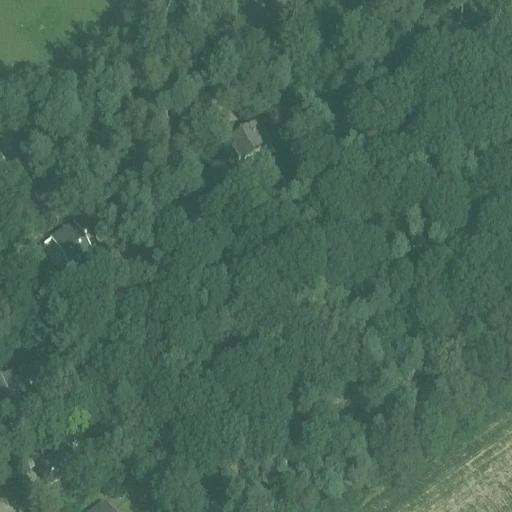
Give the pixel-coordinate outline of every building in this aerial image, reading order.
[(266,0),(278,20),(309,3),(307,0),(266,0)] [(243,161),(247,159),(271,144),(258,122),(230,139),(243,161)] [(68,262),(89,247),(72,223),(50,238),(68,262)] [(31,380),(25,368),(0,379),(0,408),(30,395),(23,383),(31,380)] [(46,447),(47,450),(30,459),(47,490),(82,470),(63,437),(46,447)]
